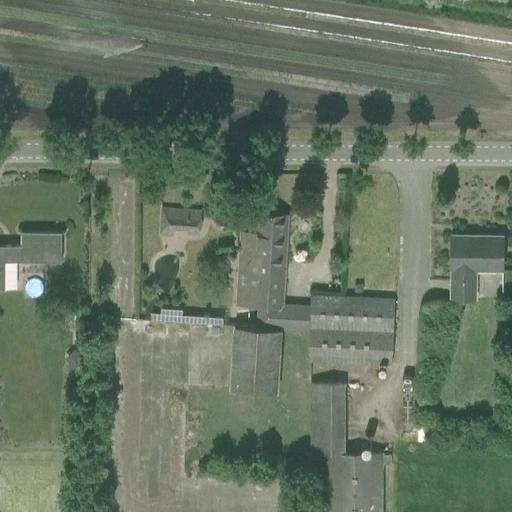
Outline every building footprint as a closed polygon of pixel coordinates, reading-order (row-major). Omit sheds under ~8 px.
[(202,209),(189,208),(187,230),(187,235),(200,235),(202,209)] [(257,302),(256,324),(279,326),(279,328),(309,330),(311,304),(284,302),(288,213),(258,212),(258,230),(241,230),(238,301),(257,302)] [(61,260),(62,231),(22,231),(21,245),(0,244),(0,286),(6,287),(6,260),(61,260)] [(503,270),(504,235),(486,235),(486,236),(480,236),(480,235),(451,234),(450,298),(475,298),(475,270),(503,270)] [(363,283),(355,283),(355,292),(363,292),(363,283)] [(392,364),(395,299),(311,295),(311,304),(309,330),(308,360),(392,364)] [(279,326),(256,324),(235,323),(232,387),(276,389),(279,328),(279,326)] [(75,348),(64,358),(73,368),(84,359),(75,348)] [(310,380),(310,402),(345,402),(345,380),(311,380),(310,380)] [(383,511),(384,451),(345,451),(326,451),(326,511),(383,511)]
